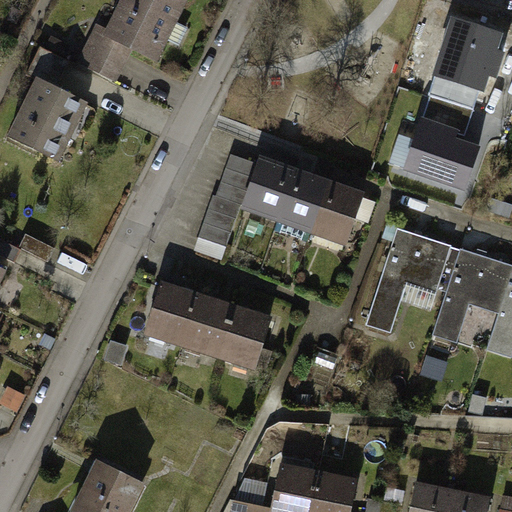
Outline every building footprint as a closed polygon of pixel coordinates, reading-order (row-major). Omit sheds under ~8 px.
[(128,0),(111,32),(155,56),(185,0),(128,0)] [(502,32),(454,17),(436,76),(484,91),(502,32)] [(98,33),(86,63),(107,71),(119,42),(98,33)] [(49,82),(22,140),(71,162),(97,104),(49,82)] [(402,172),(468,195),(486,145),(458,135),(460,128),(423,115),(402,172)] [(228,153),(199,237),(231,247),(260,164),(228,153)] [(279,223),(295,176),(263,165),(247,213),(279,223)] [(311,234),(328,187),(295,176),(279,223),(311,234)] [(344,245),(360,198),(328,187),(311,234),(344,245)] [(511,262),(401,231),(374,325),(393,331),(407,281),(459,296),(447,335),(462,339),(472,307),(505,317),(495,354),(511,358),(511,262)] [(0,260),(0,313),(20,270),(0,260)] [(202,303),(165,292),(152,338),(190,349),(202,303)] [(240,313),(202,303),(190,349),(227,359),(240,313)] [(277,324),(240,313),(227,359),(265,369),(277,324)] [(103,464),(81,511),(139,511),(151,485),(103,464)] [(320,511),(325,481),(286,475),(280,511),(320,511)] [(243,481),(241,501),(267,505),(270,484),(243,481)] [(361,511),(365,487),(325,481),(320,511),(361,511)] [(452,511),(455,499),(416,491),(411,511),(452,511)] [(493,511),(494,507),(455,499),(452,511),(493,511)]
